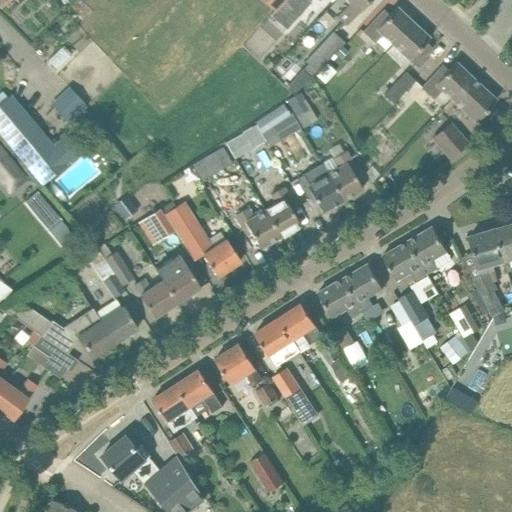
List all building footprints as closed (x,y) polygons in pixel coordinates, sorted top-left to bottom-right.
[(264,0),(275,9),(284,0),(264,0)] [(270,15),(286,30),(311,2),(308,0),(284,0),(275,9),(270,15)] [(343,0),(348,4),(337,16),(346,25),(369,0),(343,0)] [(381,34),(392,44),(413,22),(396,7),(389,14),(384,10),(362,33),(373,43),(381,34)] [(413,22),(392,44),(418,68),(426,59),(424,57),(432,47),(426,41),(429,38),(413,22)] [(306,62),(316,71),(343,42),(333,32),(306,62)] [(441,90),(455,103),(476,81),(455,62),(448,69),(443,65),(421,88),(433,99),(441,90)] [(323,67),(316,75),(324,83),(326,81),(335,71),(327,63),(323,67)] [(385,92),(393,100),(414,80),(406,71),(385,92)] [(455,103),(461,108),(476,122),(496,100),(476,81),(455,103)] [(73,90),(54,108),(68,123),(87,105),(73,90)] [(286,99),(296,115),(310,107),(300,91),(286,99)] [(52,140),(49,142),(10,95),(0,102),(0,133),(42,184),(79,153),(66,136),(59,142),(57,140),(52,140)] [(258,120),(255,122),(266,139),(274,134),(269,127),(289,114),(283,104),(258,120)] [(432,138),(449,158),(467,142),(451,123),(432,138)] [(253,124),(242,130),(253,147),(263,141),(253,124)] [(372,132),(354,150),(378,173),(396,155),(372,132)] [(0,144),(0,182),(10,194),(28,179),(0,144)] [(222,146),(192,164),(202,181),(232,164),(222,146)] [(338,168),(327,174),(342,201),(362,189),(353,174),(357,171),(345,151),(333,158),(338,168)] [(310,172),(297,179),(298,182),(309,199),(313,197),(322,212),(342,201),(327,174),(322,165),(310,172)] [(276,204),(265,211),(280,237),(300,225),(291,210),(295,207),(283,187),(271,194),(276,204)] [(126,195),(113,205),(124,220),(137,209),(126,195)] [(165,213),(183,241),(200,231),(181,202),(165,213)] [(159,208),(146,217),(160,238),(173,230),(159,208)] [(235,215),(237,218),(247,235),(251,233),(260,248),(280,237),(265,211),(252,218),(247,208),(235,215)] [(511,223),(496,228),(505,260),(509,271),(511,269),(511,223)] [(433,226),(408,240),(427,274),(437,268),(433,260),(447,251),(433,226)] [(474,279),(494,316),(506,309),(495,289),(498,287),(495,280),(499,281),(494,264),(505,260),(496,228),(470,236),(481,275),(474,279)] [(196,246),(205,260),(216,276),(240,261),(226,240),(212,249),(206,239),(196,246)] [(382,255),(392,272),(397,280),(411,272),(416,280),(427,274),(408,240),(382,255)] [(98,248),(88,255),(113,297),(124,290),(121,284),(103,258),(104,258),(98,248)] [(116,251),(104,258),(103,258),(121,284),(132,278),(116,251)] [(175,272),(162,280),(177,302),(200,287),(186,265),(185,265),(179,256),(169,262),(175,272)] [(368,263),(343,278),(362,311),(373,305),(369,297),(383,288),(368,263)] [(318,292),(328,309),(332,317),(347,309),(352,317),(362,311),(343,278),(318,292)] [(139,295),(143,300),(154,317),(177,302),(162,280),(150,288),(143,279),(134,285),(140,295),(139,295)] [(414,290),(400,298),(424,339),(437,332),(428,317),(429,316),(414,290)] [(301,303),(278,318),(299,350),(300,349),(294,340),(306,332),(312,341),(322,335),(301,303)] [(124,307),(100,322),(114,343),(137,328),(124,307)] [(475,331),(462,307),(452,313),(465,337),(475,331)] [(114,343),(100,322),(94,313),(64,333),(50,323),(41,336),(65,351),(73,339),(78,337),(91,358),(114,343)] [(255,333),(266,350),(276,365),(299,350),(278,318),(255,333)] [(354,341),(345,325),(330,333),(339,349),(354,341)] [(441,346),(453,362),(469,350),(457,335),(441,346)] [(41,336),(34,347),(47,356),(41,366),(43,367),(60,378),(66,368),(70,371),(77,360),(65,351),(41,336)] [(320,347),(330,364),(342,382),(352,376),(329,341),(320,347)] [(215,359),(226,375),(232,385),(246,376),(253,387),(264,379),(239,343),(215,359)] [(273,377),(286,397),(291,405),(306,396),(287,367),(273,377)] [(199,369),(176,384),(195,413),(196,412),(191,405),(204,397),(214,412),(223,406),(199,369)] [(0,391),(0,410),(13,420),(28,399),(28,398),(37,386),(28,379),(19,391),(7,383),(0,391)] [(278,398),(269,383),(256,392),(266,406),(278,398)] [(176,384),(153,399),(174,431),(184,424),(198,415),(196,412),(195,413),(176,384)] [(169,441),(178,455),(180,458),(193,450),(183,433),(169,441)] [(102,455),(115,470),(123,479),(135,469),(172,511),(188,511),(206,498),(180,458),(178,455),(161,470),(149,457),(151,456),(141,444),(137,448),(126,435),(102,455)] [(251,462),(270,492),(286,482),(267,452),(251,462)] [(366,490),(372,499),(386,490),(380,481),(366,490)] [(81,511),(69,506),(68,506),(51,498),(44,511),(81,511)]
